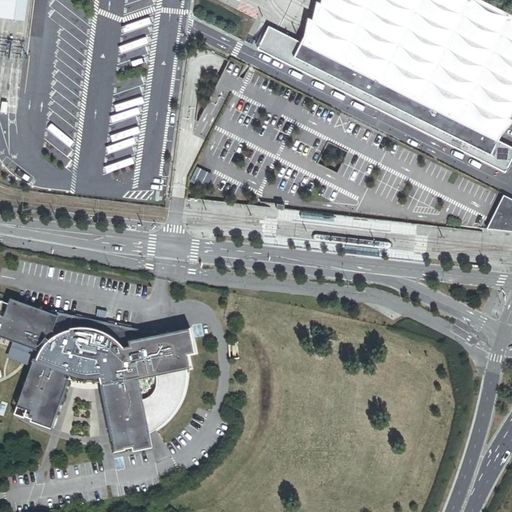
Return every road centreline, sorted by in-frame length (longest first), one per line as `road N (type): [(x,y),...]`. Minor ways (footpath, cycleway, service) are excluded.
road 1 (unclassified): [(0,226),(385,273)]
road 2 (unclassified): [(385,273),(502,332)]
road 3 (unclassified): [(511,282),(385,273)]
road 4 (secondary): [(502,332),(484,454)]
